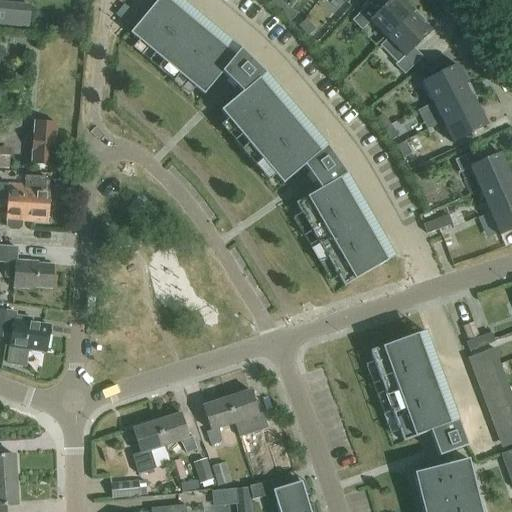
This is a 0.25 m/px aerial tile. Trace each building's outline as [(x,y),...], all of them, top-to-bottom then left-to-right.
[(157,0),(130,34),(204,95),(222,73),(235,56),(168,0),(157,0)] [(280,0),(274,0),(270,4),(280,13),(287,6),(280,0)] [(380,46),(414,13),(413,13),(405,4),(400,0),(391,0),(379,12),(370,3),(352,21),(361,30),(370,22),(386,39),(379,46),(380,46)] [(287,6),(280,13),(290,22),(297,15),(287,6)] [(424,24),(424,23),(414,13),(380,46),(396,63),(395,65),(404,75),(423,57),(414,48),(431,31),(424,24)] [(306,20),(299,26),(308,36),(315,29),(306,20)] [(241,50),(235,56),(222,73),(242,93),(259,80),(265,75),(241,50)] [(456,65),(421,83),(431,103),(467,85),(456,65)] [(320,152),(259,80),(242,93),(220,111),(241,136),(261,161),(282,185),(304,166),(320,152)] [(467,85),(431,103),(441,123),(477,105),(472,95),(473,95),(467,85)] [(477,105),(441,123),(452,143),(487,125),(477,105)] [(0,143),(29,138),(23,108),(0,112),(0,143)] [(383,114),(375,120),(382,131),(390,125),(383,114)] [(34,121),(31,165),(54,166),(58,123),(34,121)] [(390,125),(382,131),(390,142),(398,136),(390,125)] [(405,142),(396,147),(403,158),(411,153),(405,142)] [(0,147),(0,169),(8,170),(9,148),(0,147)] [(326,147),(320,152),(304,166),(320,189),(340,180),(347,175),(326,147)] [(469,169),(479,190),(511,176),(501,154),(470,167),(465,156),(455,160),(460,173),(469,169)] [(421,198),(436,192),(427,170),(412,176),(421,198)] [(479,190),(489,213),(511,202),(511,179),(511,176),(479,190)] [(355,206),(340,180),(320,189),(295,204),(311,231),(327,259),(343,287),(388,262),(371,234),(355,206)] [(22,228),(23,221),(31,221),(32,199),(24,199),(25,185),(8,184),(0,183),(0,207),(1,207),(1,201),(7,201),(6,220),(7,220),(7,227),(10,230),(19,231),(22,228)] [(32,199),(31,221),(49,222),(51,187),(25,185),(24,199),(32,199)] [(511,230),(511,202),(489,213),(499,236),(511,230)] [(448,216),(436,220),(439,230),(452,225),(448,216)] [(427,234),(439,230),(436,220),(423,225),(427,234)] [(0,247),(0,261),(7,262),(6,277),(15,278),(14,288),(37,290),(37,288),(53,289),(54,266),(39,265),(39,263),(17,261),(18,249),(0,247)] [(0,310),(0,336),(2,337),(3,328),(13,329),(10,348),(8,364),(26,367),(28,350),(47,353),(51,326),(32,324),(33,319),(16,317),(17,313),(0,310)] [(423,315),(415,318),(445,410),(454,407),(423,315)] [(491,333),(479,338),(482,347),(495,342),(491,333)] [(439,394),(428,364),(417,334),(369,351),(380,382),(391,412),(403,442),(429,432),(449,424),(439,394)] [(466,342),(470,352),(482,347),(479,338),(466,342)] [(491,362),(498,360),(494,348),(486,351),(491,362)] [(495,374),(502,371),(498,360),(491,362),(495,374)] [(507,382),(502,371),(495,374),(499,385),(507,382)] [(503,396),(511,394),(507,382),(499,385),(503,396)] [(262,413),(258,415),(251,391),(226,399),(234,423),(239,438),(267,429),(262,413)] [(511,406),(511,396),(511,394),(503,396),(508,408),(511,406)] [(234,423),(226,399),(202,406),(209,431),(205,432),(209,445),(220,442),(218,428),(234,423)] [(155,422),(163,446),(180,441),(186,454),(196,450),(192,437),(188,438),(180,414),(155,422)] [(457,421),(449,424),(429,432),(439,457),(466,446),(457,421)] [(155,469),(149,451),(163,446),(155,422),(131,430),(139,453),(131,456),(137,475),(155,469)] [(282,471),(294,467),(286,444),(274,448),(282,471)] [(511,483),(511,449),(501,453),(511,483)] [(0,481),(16,481),(15,455),(0,456),(0,481)] [(171,463),(177,481),(186,478),(180,459),(171,463)] [(213,480),(206,459),(193,463),(200,484),(213,480)] [(481,511),(468,459),(413,473),(422,511),(481,511)] [(218,486),(231,482),(225,462),(212,466),(218,486)] [(138,481),(140,495),(147,494),(146,480),(138,481)] [(180,483),(182,492),(199,489),(197,480),(180,483)] [(16,481),(0,481),(0,506),(18,505),(16,481)] [(140,496),(140,495),(138,481),(110,483),(111,484),(112,499),(140,496)] [(278,511),(310,511),(301,482),(272,491),(278,511)] [(261,485),(251,485),(252,499),(262,498),(261,485)]
